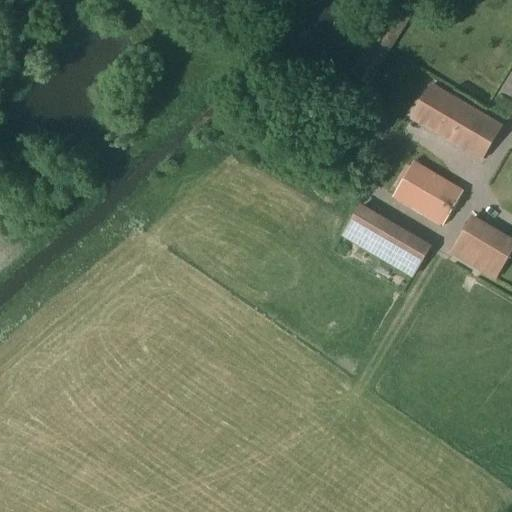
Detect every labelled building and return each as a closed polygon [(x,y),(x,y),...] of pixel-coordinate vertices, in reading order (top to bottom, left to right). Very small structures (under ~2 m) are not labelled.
[(394,4),(348,74),(369,87),(412,15),(394,4)] [(432,86),(411,120),(480,161),(500,126),(432,86)] [(413,163),(393,197),(441,226),(462,192),(413,163)] [(373,225),(355,215),(342,238),(360,248),(373,225)] [(471,220),(450,254),(473,268),(493,233),(471,220)]
